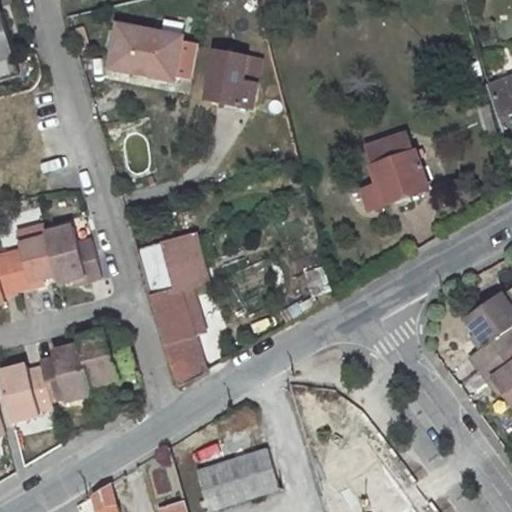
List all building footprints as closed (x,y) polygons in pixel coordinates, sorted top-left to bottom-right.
[(2,16),(0,16),(0,62),(14,59),(2,16)] [(182,38),(117,26),(109,70),(173,82),(182,38)] [(247,57),(215,52),(206,101),(252,109),(256,84),(242,82),(247,57)] [(511,81),(491,90),(507,135),(511,133),(511,81)] [(488,104),(477,107),(485,138),(496,134),(488,104)] [(406,135),(366,147),(373,169),(371,169),(378,188),(356,196),(362,213),(427,191),(416,154),(412,155),(406,135)] [(22,254),(7,257),(17,289),(18,293),(31,289),(30,284),(41,281),(56,277),(45,236),(43,227),(16,234),(22,254)] [(72,229),(45,236),(56,277),(59,285),(74,281),(85,278),(87,283),(101,279),(90,241),(77,244),(72,229)] [(0,306),(6,305),(4,299),(3,293),(17,289),(7,257),(0,259),(0,306)] [(500,287),(465,313),(475,327),(484,339),(479,343),(468,351),(477,364),(509,340),(501,328),(509,323),(511,320),(511,280),(502,288),(500,287)] [(17,289),(3,293),(4,299),(19,295),(18,293),(17,289)] [(180,291),(151,300),(174,378),(178,388),(206,372),(180,291)] [(511,327),(509,323),(501,328),(509,340),(511,338),(511,327)] [(475,327),(470,330),(479,343),(484,339),(475,327)] [(105,333),(78,340),(79,347),(91,391),(119,383),(118,379),(131,375),(122,342),(109,346),(107,339),(105,333)] [(120,335),(107,339),(109,346),(122,342),(120,335)] [(511,338),(509,340),(477,364),(485,375),(490,371),(499,383),(511,401),(511,338)] [(79,347),(52,354),(53,360),(55,368),(42,372),(43,376),(51,403),(64,399),(65,405),(92,397),(91,391),(79,347)] [(53,360),(40,364),(42,370),(42,372),(55,368),(53,360)] [(42,418),(40,413),(52,411),(43,376),(31,380),(29,373),(27,367),(0,375),(0,376),(13,426),(42,418)] [(42,370),(29,373),(31,380),(43,376),(42,372),(42,370)] [(490,371),(485,375),(495,387),(499,383),(490,371)] [(268,451),(196,474),(208,511),(215,511),(280,492),(268,451)] [(110,485),(91,496),(95,511),(96,511),(115,507),(110,485)] [(362,511),(358,495),(325,504),(326,511),(362,511)] [(159,511),(187,511),(185,502),(159,511)]
